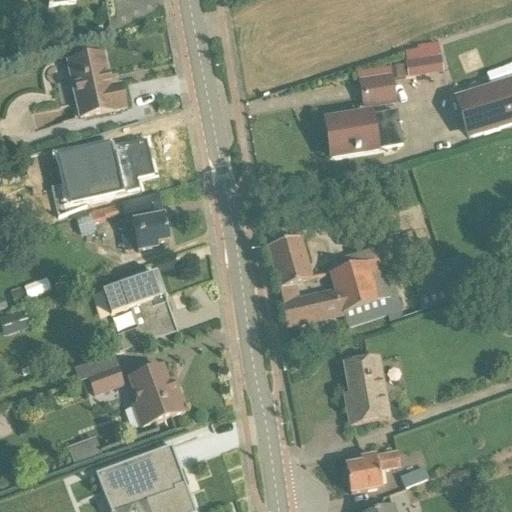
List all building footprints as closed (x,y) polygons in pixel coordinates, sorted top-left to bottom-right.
[(46,0),(48,10),(75,6),(74,0),(46,0)] [(67,65),(70,78),(80,121),(125,111),(120,88),(110,90),(103,58),(67,65)] [(393,79),(393,82),(407,80),(405,68),(391,70),(393,79)] [(390,80),(362,84),(366,109),(394,104),(390,80)] [(511,84),(459,101),(471,139),(511,126),(511,84)] [(332,160),(374,153),(403,149),(397,114),(329,125),(334,159),(331,159),(332,160)] [(74,154),(83,189),(117,181),(121,197),(138,193),(136,183),(153,179),(145,145),(113,152),(111,145),(74,154)] [(31,170),(41,202),(69,192),(58,161),(31,170)] [(162,219),(158,197),(121,207),(126,226),(122,227),(124,233),(133,232),(138,255),(157,251),(156,247),(168,245),(163,219),(162,219)] [(96,234),(94,228),(91,217),(76,222),(81,239),(96,234)] [(334,336),(402,314),(387,261),(311,282),(299,241),(267,250),(279,292),(287,330),(330,321),(334,336)] [(429,271),(411,276),(422,314),(438,309),(474,299),(463,261),(429,271)] [(156,276),(102,295),(111,319),(142,308),(147,322),(169,314),(166,305),(162,306),(160,302),(165,300),(156,276)] [(11,296),(15,309),(26,306),(22,293),(11,296)] [(0,321),(0,326),(4,340),(31,331),(26,313),(0,321)] [(150,328),(149,328),(117,339),(123,355),(156,344),(150,328)] [(378,361),(344,368),(354,407),(347,408),(350,428),(389,421),(378,361)] [(116,370),(88,381),(94,399),(122,388),(116,370)] [(167,386),(162,371),(129,383),(138,408),(133,410),(141,431),(185,415),(173,384),(167,386)] [(66,450),(73,468),(100,457),(94,440),(66,450)] [(195,511),(173,450),(98,478),(110,511),(195,511)] [(345,470),(348,489),(350,497),(382,492),(379,475),(401,471),(398,456),(381,459),(361,462),(362,467),(345,470)] [(423,471),(400,480),(405,492),(428,483),(423,471)]
